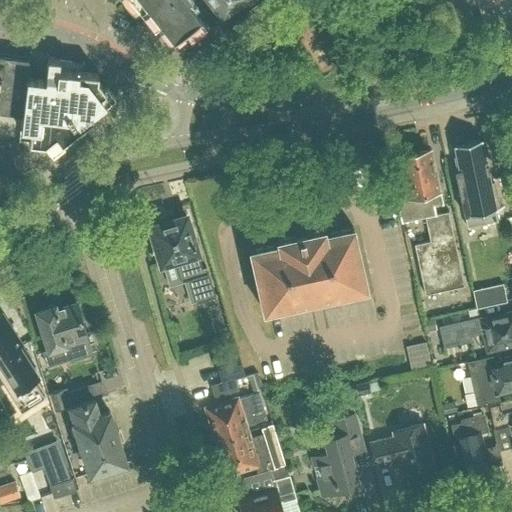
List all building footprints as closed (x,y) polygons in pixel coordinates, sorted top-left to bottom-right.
[(131,0),(153,27),(159,22),(172,38),(183,30),(189,36),(205,23),(186,0),(131,0)] [(209,0),(220,14),(224,12),(228,12),(233,8),(234,4),(237,2),(236,0),(209,0)] [(0,108),(9,110),(21,111),(27,58),(15,57),(0,54),(0,108)] [(21,113),(21,114),(18,141),(44,144),(52,154),(64,145),(62,142),(94,117),(92,114),(115,96),(106,85),(103,87),(97,79),(98,73),(80,71),(77,67),(76,68),(70,61),(58,59),(47,58),(44,78),(29,77),(29,76),(26,76),(21,113)] [(480,141),(479,137),(453,143),(458,168),(454,169),(465,225),(496,219),(493,207),(494,207),(494,205),(498,204),(493,181),(489,182),(482,151),(486,150),(484,141),(480,141)] [(439,188),(430,147),(415,151),(412,149),(406,150),(404,153),(397,155),(406,194),(395,197),(401,221),(425,216),(430,239),(414,243),(426,293),(465,285),(448,210),(436,213),(434,204),(443,202),(440,188),(439,188)] [(0,183),(14,172),(0,153),(0,183)] [(201,266),(185,215),(166,220),(162,216),(153,219),(153,224),(149,225),(160,263),(164,262),(166,269),(172,271),(178,270),(180,280),(188,278),(195,301),(213,295),(204,265),(201,266)] [(292,303),(314,298),(366,287),(352,225),(324,232),(323,227),(276,237),(277,242),(249,248),(263,310),(276,307),(277,311),(293,308),(292,303)] [(477,306),(507,300),(503,282),(473,289),(477,306)] [(441,293),(442,303),(460,300),(458,290),(441,293)] [(91,351),(76,301),(56,307),(54,302),(35,308),(47,349),(67,343),(71,342),(75,356),(91,351)] [(36,378),(15,346),(20,343),(0,311),(0,366),(16,391),(36,378)] [(511,311),(481,318),(480,315),(438,324),(443,346),(471,339),(470,334),(484,331),(487,346),(511,340),(511,311)] [(425,341),(406,345),(411,369),(431,365),(425,341)] [(220,380),(244,374),(235,347),(212,353),(220,380)] [(511,357),(493,362),(491,354),(466,359),(474,391),(464,393),(467,404),(500,397),(498,388),(500,388),(503,390),(510,388),(511,385),(511,357)] [(252,392),(258,390),(262,389),(257,371),(247,374),(252,392)] [(235,378),(210,384),(214,396),(238,389),(235,378)] [(354,394),(370,390),(380,388),(379,378),(368,380),(352,384),(354,394)] [(62,388),(48,392),(54,409),(67,405),(62,388)] [(214,439),(245,429),(243,422),(265,416),(258,390),(252,392),(207,406),(212,424),(211,427),(214,439)] [(98,412),(93,396),(68,404),(89,471),(124,460),(119,443),(120,443),(114,424),(113,424),(108,409),(98,412)] [(511,408),(502,411),(499,401),(487,404),(493,428),(508,425),(511,440),(511,408)] [(476,472),(479,469),(489,466),(479,430),(487,428),(482,412),(461,418),(462,421),(451,423),(454,436),(453,436),(455,441),(453,444),(455,452),(458,453),(463,473),(465,472),(469,475),(476,472)] [(346,490),(348,487),(359,484),(350,451),(363,447),(354,413),(332,418),(336,435),(323,438),(327,452),(311,457),(321,495),(344,489),(346,490)] [(288,474),(288,473),(272,421),(260,424),(262,431),(247,435),(245,429),(214,439),(218,451),(221,453),(226,471),(254,462),(257,470),(269,467),(273,479),(288,474)] [(434,464),(423,422),(392,429),(393,434),(370,440),(376,465),(399,459),(403,472),(434,464)] [(68,477),(63,463),(62,464),(53,438),(26,447),(33,468),(44,465),(50,482),(68,477)] [(27,500),(38,496),(29,469),(17,473),(27,500)] [(299,511),(288,473),(288,474),(273,479),(275,487),(238,498),(242,511),(299,511)] [(75,488),(71,476),(68,477),(50,482),(48,483),(52,495),(75,488)] [(14,478),(0,482),(0,501),(20,495),(14,478)]
